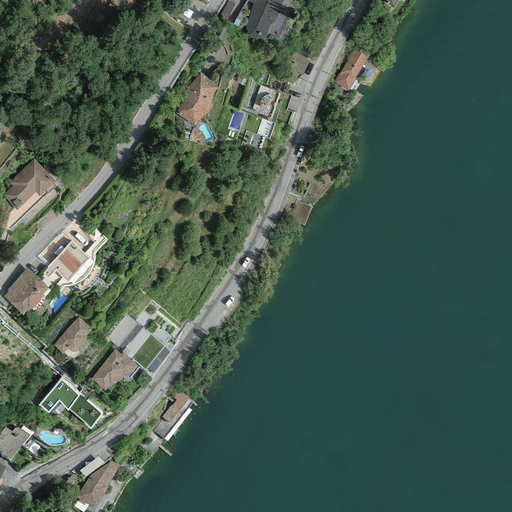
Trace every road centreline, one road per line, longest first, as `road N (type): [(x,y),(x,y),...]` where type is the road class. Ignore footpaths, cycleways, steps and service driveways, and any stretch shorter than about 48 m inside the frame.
road 1 (tertiary): [(359,0),(323,65),(274,203),(233,282),(129,418),(0,502)]
road 2 (tertiary): [(0,285),(98,185),(218,0)]
road 3 (track): [(80,0),(0,95)]
